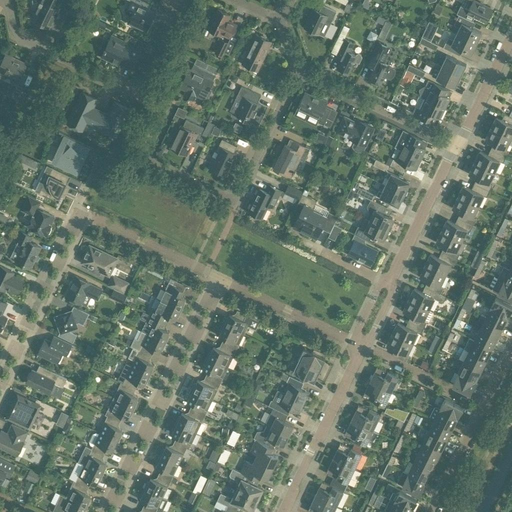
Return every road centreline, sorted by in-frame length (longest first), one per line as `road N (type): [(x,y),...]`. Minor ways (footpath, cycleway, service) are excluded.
road 1 (residential): [(219,279),(78,212),(0,381)]
road 2 (residential): [(110,511),(219,279)]
road 3 (residential): [(282,511),(359,346)]
road 4 (residential): [(233,203),(150,163),(162,112),(136,93)]
road 5 (residential): [(457,147),(298,72)]
road 6 (residential): [(136,93),(20,39),(5,0)]
road 7 (residential): [(359,346),(219,279)]
road 8 (residential): [(233,203),(298,72)]
road 9 (residential): [(391,277),(457,147)]
road 10 (residential): [(481,408),(359,346)]
road 11 (residential): [(457,147),(511,35)]
